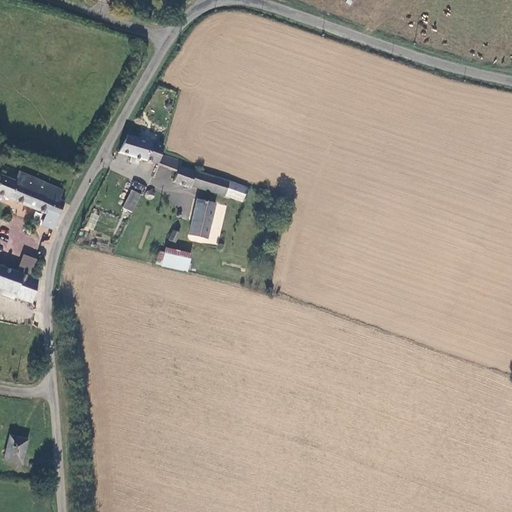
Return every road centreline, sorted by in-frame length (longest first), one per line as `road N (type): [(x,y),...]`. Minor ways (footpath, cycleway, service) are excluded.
road 1 (unclassified): [(62,511),(47,327),(55,252),(170,39)]
road 2 (unclassified): [(511,81),(242,0)]
road 3 (unclassified): [(170,39),(53,0)]
